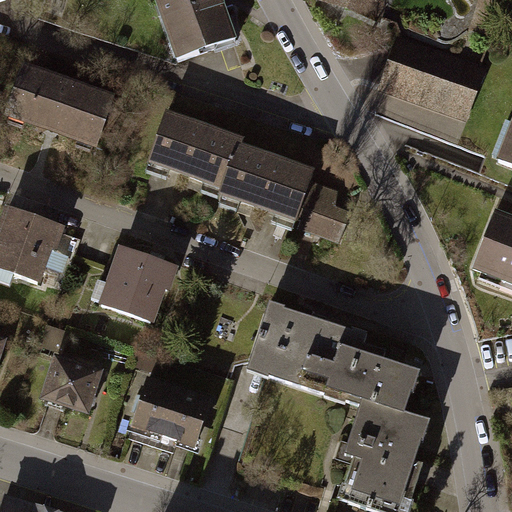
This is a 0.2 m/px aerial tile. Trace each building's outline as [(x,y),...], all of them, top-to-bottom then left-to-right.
[(154,0),(181,69),(238,46),(220,0),(154,0)] [(312,0),(313,0),(386,27),(395,0),(312,0)] [(380,95),(466,125),(482,79),(397,48),(380,95)] [(13,127),(104,158),(120,111),(28,81),(13,127)] [(153,172),(226,197),(241,156),(242,150),(168,125),(153,172)] [(511,129),(498,166),(511,171),(511,129)] [(225,202),(305,229),(317,192),(320,182),(241,156),(226,197),(225,202)] [(301,239),(345,254),(357,220),(341,215),(345,202),(317,192),(305,229),(301,239)] [(3,211),(0,219),(0,271),(44,286),(63,231),(3,211)] [(475,275),(511,289),(511,231),(495,225),(475,275)] [(119,249),(101,302),(157,321),(175,268),(119,249)] [(254,361),(337,388),(355,332),(272,305),(254,361)] [(355,332),(337,388),(363,396),(407,410),(418,375),(382,363),(386,350),(364,343),(367,335),(355,332)] [(57,355),(42,401),(87,415),(102,369),(57,355)] [(147,382),(132,426),(194,447),(209,402),(147,382)] [(363,396),(351,433),(417,454),(429,417),(407,410),(363,396)] [(398,511),(417,454),(351,433),(345,452),(359,456),(345,500),(381,511),(398,511)] [(0,501),(0,511),(66,511),(4,491),(0,501)]
